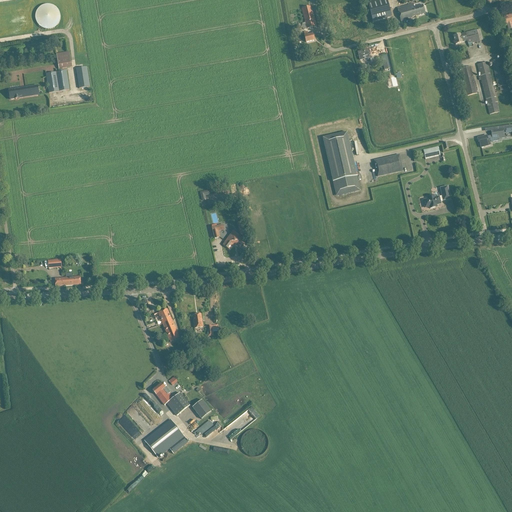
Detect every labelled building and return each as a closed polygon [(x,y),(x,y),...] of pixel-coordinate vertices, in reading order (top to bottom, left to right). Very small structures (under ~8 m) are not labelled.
[(373,22),(392,17),(386,0),(376,0),(368,2),(373,22)] [(62,18),(62,15),(62,13),(61,10),(60,8),(58,6),(56,4),(53,3),(51,2),(48,2),(46,2),(43,3),(41,5),(39,6),(38,8),(36,10),(36,13),(35,16),(36,19),(36,21),(38,23),(39,25),(41,27),(44,28),(47,29),(49,29),(52,29),(54,28),(56,27),(58,25),(60,23),(61,21),(62,18)] [(414,8),(413,4),(397,8),(401,22),(406,20),(406,19),(425,14),(423,5),(414,8)] [(304,30),(307,29),(316,27),(311,6),(302,9),(305,23),(303,24),(304,30)] [(460,35),(453,37),(456,45),(462,43),(462,42),(467,41),(468,45),(480,41),(477,30),(465,33),(465,34),(460,35)] [(308,35),(307,31),(304,32),(305,36),(304,36),(306,43),(315,41),(313,34),(308,35)] [(369,53),(368,50),(358,53),(360,61),(370,58),(371,63),(375,62),(373,52),(369,53)] [(69,52),(56,54),(59,69),(71,67),(69,52)] [(508,89),(507,86),(510,85),(503,58),(491,61),(498,88),(499,88),(500,91),(508,89)] [(500,112),(487,63),(477,65),(479,75),(478,75),(479,81),(481,80),(489,115),(500,112)] [(468,96),(477,94),(470,67),(461,69),(468,96)] [(79,89),(90,87),(87,68),(76,69),(79,89)] [(49,94),(70,90),(66,71),(46,74),(49,94)] [(10,98),(10,100),(15,99),(19,99),(19,98),(39,95),(38,86),(9,91),(9,93),(8,94),(8,95),(8,96),(9,97),(10,98)] [(492,136),(487,136),(488,140),(489,139),(499,138),(499,139),(505,138),(504,131),(504,130),(504,129),(500,130),(491,131),(492,136)] [(336,197),(361,191),(347,132),(323,138),(336,197)] [(488,140),(487,136),(482,137),(477,138),(479,142),(480,142),(481,148),(484,147),(484,148),(485,147),(491,146),(489,139),(488,140)] [(425,160),(440,156),(438,147),(423,151),(425,160)] [(378,177),(382,176),(403,171),(399,155),(374,161),(378,177)] [(434,196),(429,197),(427,198),(427,200),(424,200),(425,208),(430,207),(430,209),(435,208),(437,207),(437,205),(441,204),(440,201),(450,199),(447,187),(440,188),(442,196),(435,198),(434,196)] [(208,191),(200,193),(202,200),(206,199),(205,196),(209,195),(208,191)] [(214,238),(219,237),(218,231),(224,230),(223,226),(212,228),(214,238)] [(242,248),(247,242),(233,232),(224,245),(230,249),(235,242),(242,248)] [(61,260),(48,261),(46,261),(46,264),(48,263),(49,269),(62,268),(61,265),(63,264),(63,262),(61,263),(61,260)] [(66,278),(55,279),(56,287),(81,285),(80,277),(73,278),(70,278),(68,278),(66,278)] [(163,325),(172,320),(167,310),(158,314),(163,325)] [(195,329),(203,328),(201,314),(193,316),(195,329)] [(170,342),(180,338),(172,320),(163,325),(170,342)] [(172,386),(177,382),(174,378),(169,381),(172,386)] [(167,395),(163,390),(165,387),(162,384),(153,391),(156,395),(165,406),(167,404),(177,416),(189,406),(179,393),(173,398),(169,394),(167,395)] [(202,420),(211,412),(202,400),(192,408),(202,420)] [(183,438),(170,421),(144,441),(161,463),(163,462),(182,447),(183,446),(187,443),(184,439),(179,442),(179,441),(183,438)] [(199,432),(202,435),(213,426),(209,421),(194,433),(195,435),(199,432)] [(134,439),(141,434),(138,430),(134,433),(131,430),(129,432),(134,439)]
